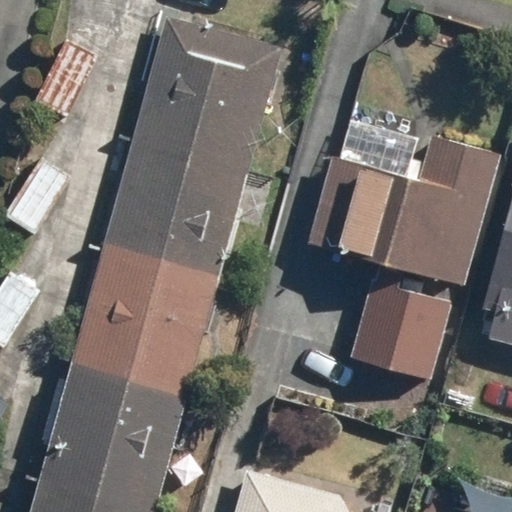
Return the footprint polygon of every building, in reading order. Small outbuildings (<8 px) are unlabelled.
[(150,511),(278,52),(163,20),(26,511),(150,511)] [(98,61),(67,41),(29,101),(61,121),(98,61)] [(415,184),(329,158),(303,245),(458,292),(500,154),(430,133),(415,184)] [(72,172),(42,154),(2,219),(31,238),(72,172)] [(511,154),(468,308),(486,313),(479,341),(511,350),(511,154)] [(0,348),(37,290),(9,273),(0,287),(0,348)] [(449,308),(368,283),(345,360),(426,384),(449,308)] [(347,511),(339,497),(244,472),(233,511),(347,511)]
